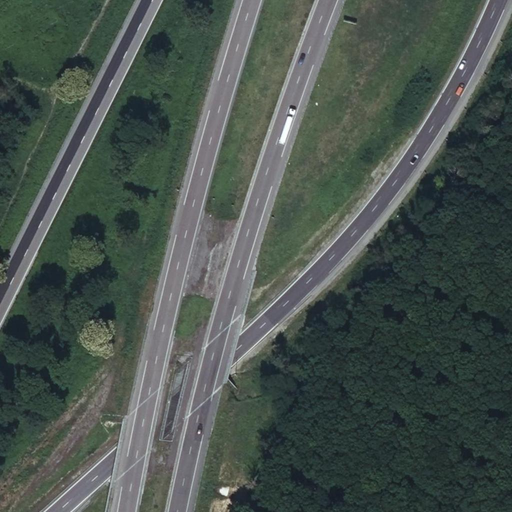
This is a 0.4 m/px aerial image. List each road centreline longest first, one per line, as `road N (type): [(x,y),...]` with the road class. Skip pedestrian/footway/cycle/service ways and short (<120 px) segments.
road 1 (trunk): [(56,511),(255,330),(355,223),(410,150),(492,0)]
road 2 (motorway): [(174,511),(247,231),(324,0)]
road 3 (motorway): [(252,0),(156,352),(123,511)]
road 4 (trunk): [(152,0),(0,304)]
road 5 (track): [(0,217),(108,0)]
